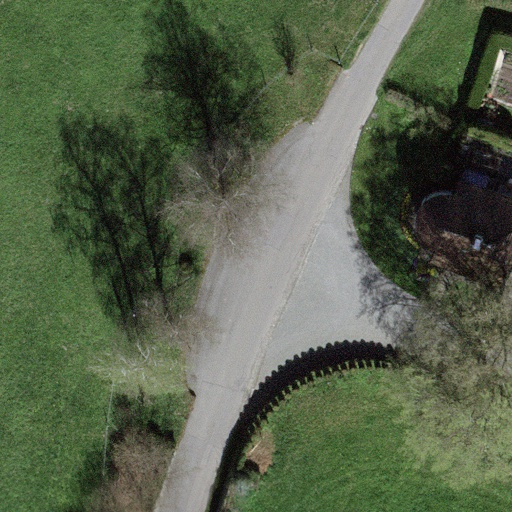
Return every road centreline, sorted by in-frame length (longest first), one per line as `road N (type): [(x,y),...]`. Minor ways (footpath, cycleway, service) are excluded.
road 1 (track): [(411,0),(348,104),(267,269),(179,511)]
road 2 (track): [(511,355),(267,269)]
